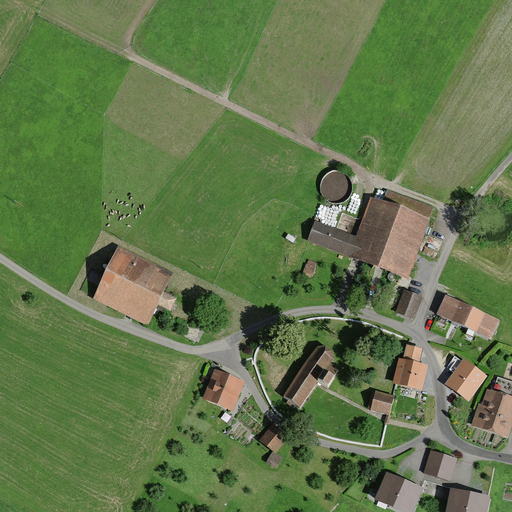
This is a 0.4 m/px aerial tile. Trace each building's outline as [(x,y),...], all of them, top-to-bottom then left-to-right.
[(360,238),(316,222),(309,242),(410,278),(430,219),(374,199),(360,238)] [(176,274),(121,247),(94,301),(151,329),(161,307),(170,311),(174,302),(165,297),(176,274)] [(317,269),(306,265),(303,275),(313,278),(317,269)] [(424,297),(411,292),(402,315),(415,320),(424,297)] [(500,320),(447,298),(439,318),(492,340),(500,320)] [(403,362),(418,366),(421,351),(407,347),(403,362)] [(293,402),(301,408),(316,386),(318,383),(327,390),(334,380),(325,374),(334,361),(332,353),(324,348),(317,349),(284,396),(293,402)] [(423,392),(428,368),(418,366),(403,362),(401,362),(399,361),(394,385),(397,386),(423,392)] [(469,362),(452,385),(472,400),(489,378),(469,362)] [(246,382),(218,372),(208,402),(235,412),(246,382)] [(370,412),(389,416),(394,397),(375,393),(370,412)] [(482,405),(475,427),(510,438),(511,431),(511,399),(493,393),(490,399),(488,407),(482,405)] [(291,436),(276,425),(264,442),(279,453),(291,436)] [(458,459),(431,450),(424,473),(451,481),(458,459)] [(387,471),(375,500),(403,511),(413,511),(424,487),(387,471)] [(451,488),(445,511),(487,511),(491,496),(451,488)]
